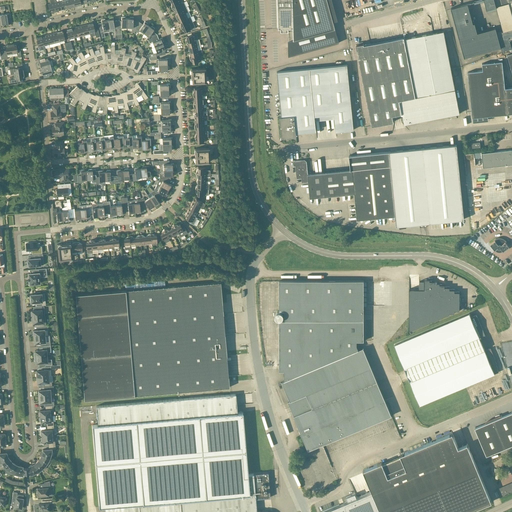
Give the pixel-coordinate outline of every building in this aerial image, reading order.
[(50,13),(56,11),(52,0),(49,0),(51,3),(47,4),(50,13)] [(52,0),(56,11),(61,10),(59,1),(56,2),(55,0),(52,0)] [(62,0),(59,1),(61,10),(67,8),(65,0),(62,0)] [(65,0),(67,8),(74,6),(72,0),(65,0)] [(277,0),(278,29),(281,29),(281,32),(288,32),(289,56),(339,43),(327,0),(277,0)] [(467,2),(450,7),(464,57),(501,47),(502,51),(511,48),(511,0),(483,0),(487,12),(497,9),(503,32),(498,33),(496,28),(475,33),(467,2)] [(175,10),(175,12),(183,8),(181,3),(171,7),(174,10),(175,10)] [(176,13),(175,14),(176,17),(185,13),(188,12),(186,7),(183,8),(175,12),(176,13)] [(179,20),(180,21),(187,18),(185,13),(176,17),(178,20),(179,20)] [(135,33),(135,31),(138,21),(133,21),(133,17),(130,17),(130,19),(127,19),(127,27),(132,28),(132,33),(135,33)] [(190,23),(187,18),(180,21),(180,23),(180,24),(180,27),(190,23)] [(139,21),(138,21),(135,31),(138,33),(139,31),(138,31),(139,30),(144,33),(149,26),(147,25),(148,23),(145,21),(143,24),(139,21)] [(192,30),(191,25),(192,25),(191,22),(190,23),(180,27),(182,30),(184,30),(184,31),(185,31),(186,33),(188,32),(187,30),(188,30),(188,31),(192,30)] [(90,36),(95,35),(96,37),(100,36),(98,29),(95,30),(93,23),(87,24),(90,34),(90,36)] [(144,33),(148,36),(146,39),(149,40),(157,34),(152,31),(153,31),(154,28),(152,26),(151,27),(149,26),(144,33)] [(460,114),(456,96),(444,31),(404,39),(404,38),(364,45),(364,44),(356,45),(371,126),(393,122),(392,115),(402,113),(404,124),(460,114)] [(159,39),(157,34),(149,40),(150,43),(153,42),(155,47),(163,44),(162,42),(163,41),(162,38),(159,39)] [(45,49),(44,46),(41,36),(36,38),(38,45),(35,46),(36,52),(40,51),(40,50),(45,49)] [(16,43),(11,44),(12,54),(17,53),(18,57),(21,56),(20,50),(17,51),(16,43)] [(6,52),(3,53),(4,59),(7,58),(7,55),(12,54),(11,44),(5,45),(6,52)] [(164,46),(163,44),(155,47),(157,53),(163,50),(166,49),(165,46),(164,46)] [(102,64),(106,64),(105,53),(103,46),(99,47),(100,53),(95,55),(98,65),(101,64),(102,64)] [(115,64),(115,53),(115,46),(110,46),(110,52),(105,53),(106,64),(110,63),(111,64),(115,64)] [(88,53),(84,56),(90,67),(93,66),(95,66),(98,65),(95,55),(92,48),(88,50),(90,55),(88,53)] [(119,65),(122,66),(124,55),(126,48),(122,48),(120,53),(115,53),(115,64),(118,64),(119,65)] [(126,68),(130,69),(134,59),(136,52),(132,51),(130,56),(124,55),(122,66),(126,66),(126,68)] [(87,69),(90,67),(84,56),(82,52),(78,54),(81,59),(76,63),(83,71),(86,69),(87,69)] [(139,61),(134,59),(130,69),(133,70),(134,71),(137,73),(146,58),(142,56),(139,61)] [(80,74),(83,71),(76,63),(72,58),(69,60),(72,65),(68,70),(76,76),(79,74),(80,74)] [(39,63),(41,69),(51,66),(49,60),(48,60),(48,59),(45,59),(45,61),(39,63)] [(472,118),(511,113),(511,87),(508,88),(508,82),(504,82),(502,62),(482,64),(482,71),(467,72),(472,118)] [(15,65),(9,66),(9,69),(10,69),(10,74),(14,74),(24,73),(23,67),(15,68),(15,65)] [(310,68),(277,72),(282,116),(279,117),(281,137),(296,135),(296,133),(316,131),(315,116),(334,114),(336,131),(354,130),(347,65),(310,68)] [(52,73),(51,66),(41,69),(43,75),(48,74),(49,75),(52,75),(51,73),(52,73)] [(191,82),(205,82),(205,68),(190,69),(190,73),(191,73),(191,78),(190,78),(191,82)] [(9,80),(10,83),(17,82),(17,79),(24,78),(24,73),(14,74),(14,77),(10,77),(11,80),(9,80)] [(136,98),(139,96),(141,95),(145,100),(148,97),(137,83),(134,86),(134,87),(131,88),(136,98)] [(69,94),(72,96),(74,98),(71,103),(74,105),(78,100),(84,91),(81,89),(80,89),(77,86),(69,94)] [(69,103),(68,90),(63,90),(63,88),(49,89),(50,98),(51,99),(52,100),(55,100),(57,98),(63,97),(65,97),(65,104),(69,103)] [(127,91),(124,92),(128,106),(134,103),(135,106),(139,104),(136,98),(131,88),(128,90),(127,91)] [(87,93),(84,91),(78,100),(83,103),(81,108),(84,110),(87,104),(92,94),(88,92),(87,93)] [(119,94),(116,95),(117,105),(123,105),(125,110),(129,109),(128,106),(124,92),(120,93),(119,94)] [(95,95),(92,94),(87,104),(93,106),(91,112),(95,113),(97,106),(100,96),(96,95),(95,95)] [(111,96),(108,96),(107,107),(113,107),(114,113),(118,112),(117,105),(116,95),(112,95),(111,96)] [(103,96),(102,96),(100,96),(97,106),(103,107),(102,113),(107,114),(107,107),(108,96),(104,96),(103,96)] [(51,119),(61,119),(61,111),(60,111),(59,105),(53,106),(53,112),(50,112),(51,119)] [(154,114),(154,118),(160,117),(160,114),(168,114),(171,114),(171,110),(169,110),(169,108),(157,108),(157,114),(154,114)] [(63,126),(64,126),(64,122),(55,123),(56,126),(55,127),(52,127),(52,135),(55,135),(57,136),(59,136),(60,135),(63,134),(63,126)] [(133,142),(132,139),(132,135),(127,135),(128,138),(123,138),(123,143),(124,147),(125,147),(126,148),(130,148),(130,142),(133,142)] [(120,143),(123,143),(123,138),(123,136),(118,136),(118,139),(114,139),(114,144),(115,148),(116,148),(117,149),(121,148),(120,143)] [(135,149),(139,149),(139,143),(141,143),(142,140),(141,136),(136,136),(137,139),(132,139),(133,142),(133,148),(134,148),(135,149)] [(106,149),(107,149),(108,150),(112,150),(111,144),(114,144),(114,139),(113,137),(109,137),(109,139),(105,140),(105,145),(106,149)] [(141,143),(142,149),(143,149),(144,150),(148,150),(147,145),(151,144),(150,137),(146,138),(146,140),(142,140),(141,143)] [(96,141),(96,146),(97,150),(98,150),(99,151),(103,151),(102,145),(105,145),(105,140),(104,138),(100,138),(100,141),(96,141)] [(90,152),(94,152),(93,147),(96,146),(96,141),(95,139),(91,140),(91,142),(87,142),(87,147),(88,151),(89,151),(90,152)] [(81,154),(85,153),(84,148),(87,147),(87,142),(87,140),(82,141),(82,143),(78,144),(79,153),(80,152),(81,154)] [(65,155),(64,155),(68,154),(67,150),(64,150),(64,147),(63,148),(62,141),(56,142),(56,148),(53,148),(54,156),(65,155)] [(305,160),(293,161),(294,166),(295,166),(296,179),(301,178),(302,183),(308,182),(310,198),(354,193),(357,220),(395,216),(396,226),(464,219),(456,145),(349,155),(350,170),(308,174),(306,161),(305,160)] [(195,162),(209,162),(209,148),(194,149),(194,153),(195,153),(195,158),(194,158),(195,162)] [(511,149),(481,153),(483,168),(511,164),(511,149)] [(466,166),(474,165),(474,153),(465,154),(466,166)] [(166,160),(152,161),(152,165),(160,164),(160,170),(172,170),(172,167),(174,167),(173,164),(170,164),(166,164),(166,160)] [(142,168),(141,168),(142,177),(146,176),(146,179),(151,178),(150,171),(147,171),(146,166),(142,167),(142,168)] [(135,173),(132,173),(133,180),(138,180),(137,178),(142,177),(141,168),(139,168),(138,167),(134,168),(135,173)] [(128,181),(133,180),(132,173),(129,174),(128,168),(125,169),(124,170),(123,171),(124,179),(128,179),(128,181)] [(61,181),(71,180),(70,174),(68,174),(67,169),(55,170),(56,178),(60,177),(61,181)] [(78,182),(83,182),(83,180),(87,180),(86,171),(85,171),(84,169),(81,170),(81,175),(78,175),(78,182)] [(88,171),(86,171),(87,180),(91,179),(91,182),(96,181),(96,183),(96,174),(92,174),(92,169),(89,169),(88,171)] [(114,183),(115,183),(114,175),(111,175),(110,170),(107,170),(106,172),(104,172),(105,181),(109,180),(109,183),(114,182),(114,183)] [(114,175),(115,183),(120,182),(120,180),(124,179),(123,171),(121,171),(120,170),(117,170),(117,175),(114,176),(114,175)] [(160,177),(160,178),(163,178),(162,176),(171,175),(171,176),(174,175),(174,172),(172,172),(172,170),(160,170),(160,174),(160,177)] [(101,181),(105,181),(104,172),(103,172),(102,171),(99,171),(99,176),(96,176),(96,174),(96,183),(101,183),(101,181)] [(157,184),(160,186),(168,190),(169,188),(170,188),(172,185),(164,181),(165,178),(163,178),(160,178),(157,184)] [(67,189),(71,188),(70,183),(63,184),(63,188),(57,189),(57,196),(68,195),(67,189)] [(160,186),(158,190),(155,188),(153,191),(157,194),(159,192),(164,194),(167,196),(168,193),(167,192),(168,190),(160,186)] [(153,195),(149,198),(154,205),(156,204),(157,205),(160,203),(158,201),(155,196),(157,194),(153,191),(151,193),(153,195)] [(143,197),(141,199),(143,204),(145,202),(148,207),(150,210),(153,208),(152,207),(154,205),(149,198),(145,200),(143,197)] [(140,204),(143,204),(141,199),(133,200),(134,203),(135,212),(137,212),(137,213),(141,213),(140,210),(140,204)] [(205,204),(203,203),(203,202),(196,199),(195,200),(193,200),(191,202),(200,207),(203,208),(205,204)] [(104,208),(107,208),(106,201),(103,202),(103,207),(98,207),(99,216),(101,216),(101,217),(105,217),(105,214),(104,214),(104,208)] [(114,214),(117,214),(116,205),(110,206),(110,201),(106,201),(107,208),(110,207),(111,213),(111,216),(114,216),(114,214)] [(198,212),(200,207),(191,202),(190,206),(191,207),(190,208),(198,212)] [(99,216),(98,207),(97,204),(95,204),(96,206),(92,207),(92,204),(88,205),(89,209),(92,209),(93,215),(93,218),(97,218),(96,216),(99,216)] [(80,209),(81,218),(83,218),(83,219),(87,219),(87,216),(86,210),(89,209),(88,205),(80,206),(80,209)] [(195,217),(198,212),(190,208),(190,210),(188,210),(186,212),(195,217)] [(193,222),(195,217),(186,212),(185,215),(186,216),(185,218),(193,222)] [(174,236),(178,234),(174,224),(171,227),(171,228),(170,229),(174,236)] [(184,227),(182,228),(180,224),(178,224),(177,224),(174,224),(178,234),(183,231),(184,233),(187,231),(184,227)] [(164,241),(169,239),(164,229),(162,232),(162,233),(160,234),(164,241)] [(167,229),(164,229),(169,239),(174,236),(170,229),(169,229),(167,229)] [(495,241),(490,244),(495,250),(496,251),(496,252),(497,252),(498,252),(499,252),(500,252),(501,252),(502,252),(503,251),(509,247),(505,242),(506,241),(505,240),(504,239),(502,238),(501,238),(499,238),(497,238),(496,239),(494,240),(495,241)] [(36,243),(26,244),(26,251),(31,250),(33,250),(34,254),(42,253),(41,246),(40,247),(37,247),(36,243)] [(72,258),(72,252),(71,244),(71,243),(66,243),(66,244),(62,244),(57,244),(59,259),(72,258)] [(33,255),(33,258),(27,258),(27,261),(27,264),(28,264),(28,267),(30,267),(36,267),(36,266),(41,266),(40,257),(43,257),(43,254),(33,255)] [(39,274),(46,273),(46,268),(35,269),(35,273),(28,273),(29,277),(28,277),(28,280),(29,280),(29,284),(40,283),(39,274)] [(419,281),(419,289),(409,289),(409,331),(449,314),(449,313),(454,313),(454,310),(459,310),(459,302),(459,292),(454,292),(454,289),(449,289),(449,287),(444,287),(444,284),(439,284),(439,283),(434,283),(434,281),(429,281),(429,279),(424,279),(424,281),(419,281)] [(364,281),(279,281),(279,311),(284,311),(284,321),(279,321),(279,371),(284,371),(284,381),(282,382),(290,401),(288,402),(308,450),(391,415),(363,348),(359,350),(357,346),(357,341),(364,341),(364,281)] [(220,282),(125,290),(75,294),(84,399),(229,387),(220,282)] [(37,294),(30,294),(30,298),(30,301),(31,301),(31,302),(37,302),(38,305),(45,304),(45,297),(42,298),(41,293),(40,293),(40,292),(36,292),(37,294)] [(32,316),(32,317),(42,316),(42,312),(44,312),(44,306),(37,306),(38,310),(31,310),(32,312),(31,312),(31,316),(32,316)] [(485,350),(481,340),(486,338),(477,315),(471,317),(469,313),(394,345),(420,405),(495,374),(495,373),(498,372),(497,368),(496,364),(495,360),(491,348),(485,350)] [(42,320),(42,316),(32,317),(32,318),(31,318),(32,322),(33,323),(39,323),(39,326),(45,326),(45,320),(42,320)] [(45,326),(39,326),(39,330),(33,330),(34,337),(46,336),(45,336),(44,330),(48,329),(47,326),(45,326)] [(41,346),(43,346),(50,345),(50,342),(46,342),(46,336),(34,337),(34,343),(40,343),(41,346)] [(51,352),(50,345),(43,346),(43,350),(35,350),(35,353),(34,353),(34,356),(35,356),(35,357),(46,356),(46,352),(51,352)] [(47,360),(46,356),(35,357),(34,357),(34,361),(36,361),(36,363),(45,362),(45,365),(52,365),(51,359),(47,360)] [(36,373),(36,377),(48,376),(48,370),(51,369),(50,366),(42,367),(42,369),(41,370),(36,370),(37,373),(36,373)] [(52,385),(52,382),(49,382),(48,376),(36,377),(36,380),(37,380),(37,383),(44,383),(44,386),(52,385)] [(52,386),(52,385),(44,386),(44,389),(37,390),(38,397),(54,395),(54,386),(52,386)] [(263,511),(256,510),(255,499),(270,497),(268,473),(248,474),(243,412),(237,413),(235,394),(96,406),(98,424),(92,425),(99,507),(105,506),(105,511),(263,511)] [(44,406),(45,406),(54,405),(53,401),(52,401),(51,396),(54,395),(38,397),(39,404),(44,403),(44,406)] [(50,416),(54,415),(53,406),(54,406),(54,405),(45,406),(46,410),(40,410),(40,412),(39,412),(39,416),(40,416),(50,416)] [(511,411),(475,427),(486,455),(511,444),(511,411)] [(47,422),(47,426),(53,425),(53,421),(51,422),(50,416),(40,416),(40,417),(39,417),(39,421),(41,421),(41,423),(47,422)] [(42,436),(54,435),(53,425),(47,426),(47,430),(41,430),(42,432),(40,432),(41,436),(42,436)] [(466,511),(491,502),(467,444),(458,447),(452,433),(400,454),(406,469),(388,477),(382,462),(363,470),(372,490),(372,491),(380,511),(466,511)] [(48,442),(49,446),(55,445),(54,435),(42,436),(42,437),(41,437),(41,441),(42,441),(42,442),(48,442)] [(55,448),(55,445),(49,446),(49,449),(43,449),(43,451),(42,451),(42,452),(42,453),(41,455),(50,458),(50,457),(50,456),(51,455),(51,453),(51,452),(51,451),(51,450),(52,449),(55,448)] [(0,460),(0,461),(1,462),(8,457),(8,456),(7,455),(7,454),(7,453),(6,452),(0,453),(0,452),(0,460)] [(49,459),(50,458),(41,455),(41,456),(41,457),(40,457),(39,459),(38,460),(45,465),(46,465),(47,464),(47,463),(48,462),(49,460),(49,459)] [(9,458),(8,457),(1,462),(1,463),(2,464),(3,464),(3,465),(4,467),(5,467),(6,468),(7,469),(12,462),(11,461),(10,460),(9,459),(9,458)] [(35,463),(34,464),(38,471),(40,470),(42,469),(43,467),(44,467),(45,465),(38,460),(37,461),(36,462),(35,463)] [(13,463),(12,462),(7,469),(8,470),(9,471),(10,471),(12,472),(13,473),(14,473),(17,465),(16,465),(15,464),(14,463),(13,463)] [(29,474),(30,475),(31,474),(32,474),(33,474),(35,473),(36,472),(38,471),(34,464),(32,465),(31,465),(30,466),(29,466),(29,467),(29,474)] [(23,468),(23,466),(22,466),(20,466),(19,466),(18,465),(17,465),(14,473),(16,474),(17,474),(19,475),(20,475),(22,475),(24,475),(23,474),(23,468)] [(48,489),(50,489),(50,483),(44,483),(43,483),(44,488),(37,488),(38,493),(37,493),(37,496),(38,496),(40,496),(41,495),(48,495),(48,489)] [(511,492),(511,484),(497,491),(500,498),(511,492)] [(348,501),(320,511),(380,511),(372,491),(372,490),(356,497),(355,493),(346,497),(348,501)] [(17,509),(19,509),(19,508),(21,508),(23,498),(16,497),(17,492),(13,492),(12,499),(16,500),(14,507),(16,507),(17,509)] [(39,510),(49,510),(52,509),(52,503),(55,502),(55,498),(46,498),(46,502),(43,502),(42,503),(39,504),(39,510)]
